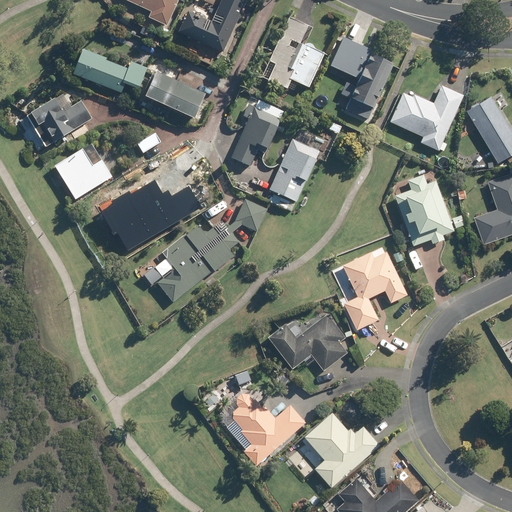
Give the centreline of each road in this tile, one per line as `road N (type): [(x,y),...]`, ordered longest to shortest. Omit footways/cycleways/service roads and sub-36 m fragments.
road 1 (residential): [(511,501),(441,454),(418,405),(422,358),(440,323),(511,283)]
road 2 (residential): [(511,39),(447,33),(390,8)]
road 3 (residential): [(390,8),(511,8)]
